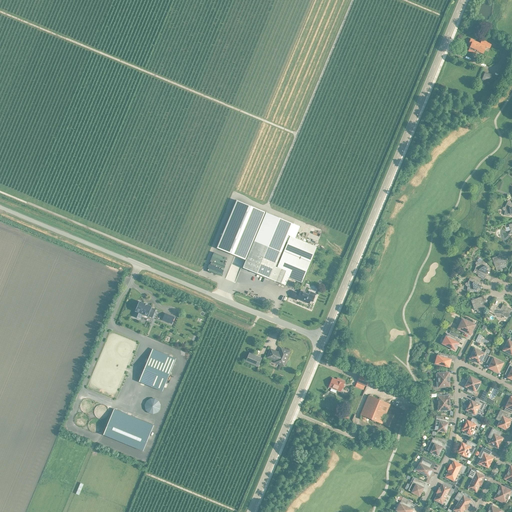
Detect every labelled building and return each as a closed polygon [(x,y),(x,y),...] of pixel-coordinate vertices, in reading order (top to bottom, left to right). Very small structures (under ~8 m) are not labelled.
[(480,43),(473,40),(470,39),(469,42),(471,43),(468,51),(473,53),(474,51),(476,52),(476,51),(483,53),(485,47),(489,48),(491,43),(482,39),(480,43)] [(493,84),(496,77),(485,72),(481,79),(493,84)] [(217,248),(246,260),(254,241),(261,224),(288,235),(292,224),(236,201),(217,248)] [(511,203),(508,201),(505,207),(504,207),(503,207),(503,208),(503,209),(503,210),(505,211),(504,215),(511,215),(511,203)] [(261,224),(254,241),(283,253),(290,236),(288,235),(261,224)] [(290,236),(283,253),(309,264),(316,247),(290,236)] [(283,253),(254,241),(246,260),(243,268),(275,281),(280,269),(277,268),(283,253)] [(283,253),(277,268),(280,269),(275,281),(285,285),(288,277),(301,282),(309,264),(283,253)] [(503,270),(504,270),(504,269),(506,269),(506,256),(502,256),(502,255),(501,254),(500,254),(499,254),(498,255),(498,256),(492,258),(496,270),(499,269),(500,270),(500,271),(501,271),(502,271),(502,270),(503,270)] [(486,274),(488,274),(489,274),(489,273),(489,272),(490,271),(489,270),(491,269),(482,260),(479,263),(478,262),(477,262),(476,262),(475,263),(476,264),(476,265),(475,268),(473,272),(478,275),(477,276),(484,279),(486,274)] [(480,289),(481,289),(482,289),(482,288),(482,287),(482,286),(480,286),(482,283),(470,277),(467,283),(466,283),(465,284),(465,285),(466,286),(467,287),(467,290),(479,292),(479,290),(480,290),(480,289)] [(312,302),(314,297),(300,291),(299,293),(293,291),(290,297),(296,300),(297,299),(309,304),(310,301),(312,302)] [(487,302),(487,301),(487,300),(487,299),(486,299),(485,299),(484,300),(483,296),(471,300),(474,310),(476,309),(478,312),(488,305),(487,303),(487,302)] [(151,308),(152,307),(149,306),(149,305),(144,303),(139,301),(135,311),(133,316),(140,319),(142,314),(148,316),(152,318),(156,310),(151,308)] [(500,309),(492,305),(488,312),(500,317),(501,315),(507,318),(511,309),(503,305),(500,309)] [(171,324),(174,317),(165,313),(162,320),(171,324)] [(476,325),(472,323),(473,320),(467,317),(466,320),(462,318),(456,329),(470,336),(476,325)] [(459,343),(457,342),(458,340),(447,334),(446,336),(445,336),(441,344),(455,351),(459,343)] [(511,337),(510,337),(508,339),(507,339),(502,351),(511,355),(511,337)] [(486,349),(484,352),(474,347),(468,359),(480,365),(482,361),(484,362),(490,351),(486,349)] [(279,363),(283,365),(284,364),(285,364),(286,361),(286,360),(289,352),(281,349),(280,352),(278,353),(271,350),(268,357),(279,361),(279,362),(279,363)] [(258,367),(262,358),(249,353),(245,361),(258,367)] [(438,353),(438,355),(437,355),(434,364),(449,368),(452,359),(450,358),(450,356),(438,353)] [(139,382),(162,391),(176,359),(165,354),(163,361),(150,356),(139,382)] [(493,357),(492,358),(489,356),(486,363),(489,364),(487,368),(498,374),(504,362),(493,357)] [(437,387),(438,387),(438,388),(450,387),(449,372),(437,372),(437,373),(436,374),(437,387)] [(357,382),(365,385),(366,385),(369,379),(360,375),(357,382)] [(464,387),(468,389),(466,392),(473,395),(474,392),(476,393),(482,381),(470,375),(464,387)] [(328,386),(329,386),(329,387),(340,391),(344,381),(337,378),(336,380),(332,378),(331,381),(330,380),(329,381),(327,384),(328,386)] [(382,423),(390,404),(368,395),(360,414),(382,423)] [(438,411),(450,410),(449,395),(437,396),(438,411)] [(160,409),(160,408),(160,407),(160,406),(160,405),(160,404),(159,403),(159,402),(158,401),(157,400),(156,400),(156,399),(155,399),(154,399),(153,399),(152,399),(151,399),(150,399),(149,399),(148,400),(147,401),(146,402),(146,403),(145,403),(145,404),(145,405),(145,406),(145,407),(145,408),(145,409),(146,410),(146,411),(147,411),(147,412),(148,412),(149,413),(150,413),(151,413),(151,414),(152,414),(153,414),(154,414),(155,413),(156,413),(157,412),(158,411),(159,410),(159,409),(160,409)] [(476,399),(475,402),(470,399),(465,411),(475,416),(478,410),(481,411),(485,403),(476,399)] [(394,428),(402,409),(390,404),(382,424),(394,428)] [(153,425),(114,409),(103,435),(143,451),(153,425)] [(497,419),(499,420),(496,426),(507,431),(511,421),(511,419),(508,418),(509,415),(501,411),(497,419)] [(444,423),(445,419),(436,418),(434,429),(437,430),(437,431),(446,433),(448,423),(444,423)] [(472,419),(471,422),(466,419),(461,431),(471,436),(474,430),(476,431),(480,423),(472,419)] [(489,437),(491,438),(488,444),(498,449),(504,438),(499,436),(500,433),(493,429),(489,437)] [(430,451),(429,452),(438,456),(443,447),(439,445),(441,442),(433,438),(431,442),(429,441),(425,449),(427,450),(430,451)] [(468,441),(466,444),(462,442),(456,453),(467,458),(467,457),(469,458),(475,445),(468,441)] [(490,453),(483,449),(479,457),(481,458),(478,464),(488,469),(494,458),(489,455),(490,453)] [(429,477),(433,469),(431,468),(434,463),(423,458),(420,463),(419,462),(415,471),(429,477)] [(465,467),(462,466),(462,465),(453,460),(445,477),(454,482),(459,471),(462,473),(465,467)] [(511,483),(511,465),(510,465),(503,479),(511,483)] [(469,476),(472,478),(467,488),(476,493),(480,486),(480,487),(482,484),(483,481),(483,480),(485,476),(475,471),(475,472),(471,471),(469,476)] [(419,496),(425,484),(414,478),(408,490),(413,493),(412,493),(415,495),(416,494),(419,496)] [(439,489),(438,488),(436,492),(437,493),(433,500),(442,505),(448,494),(450,495),(453,490),(450,489),(451,488),(442,484),(439,489)] [(500,485),(493,499),(505,504),(509,496),(511,497),(511,496),(511,487),(511,488),(511,490),(500,485)] [(455,498),(459,500),(452,510),(455,511),(463,511),(465,510),(466,510),(469,504),(471,500),(462,494),(462,495),(460,494),(459,493),(455,498)] [(399,502),(395,511),(397,511),(411,511),(413,509),(411,508),(413,505),(407,502),(406,503),(401,501),(400,503),(399,502)]
